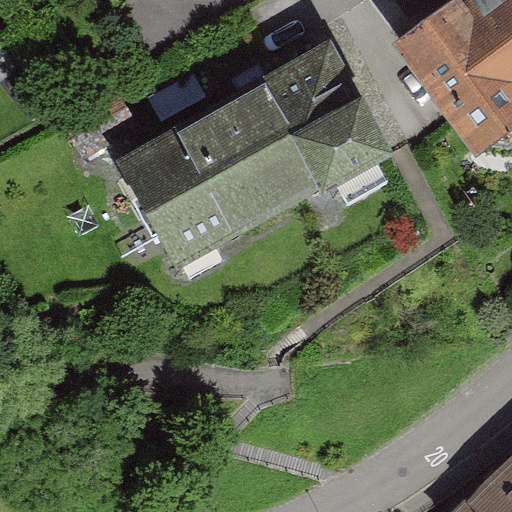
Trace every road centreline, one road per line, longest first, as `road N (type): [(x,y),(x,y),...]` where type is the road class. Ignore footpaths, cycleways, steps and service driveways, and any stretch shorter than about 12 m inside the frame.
road 1 (track): [(0,365),(30,350),(262,379)]
road 2 (residential): [(511,391),(334,511)]
